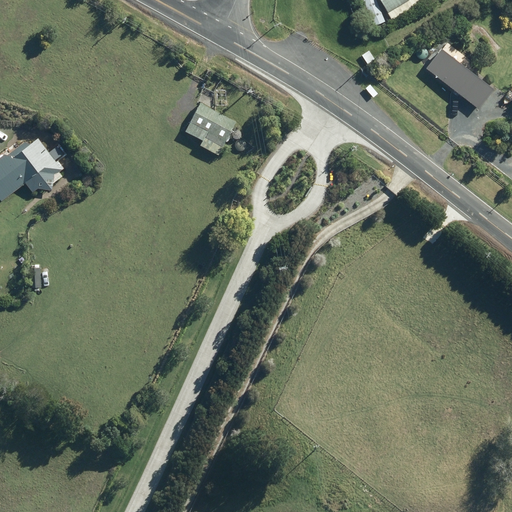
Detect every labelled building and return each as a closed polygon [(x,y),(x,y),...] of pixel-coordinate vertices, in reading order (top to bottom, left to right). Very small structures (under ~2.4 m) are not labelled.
[(382,0),(389,9),(403,0),(382,0)] [(370,50),(361,56),(368,65),(377,59),(370,50)] [(235,115),(199,98),(185,127),(204,135),(201,141),(219,149),(235,115)] [(41,132),(24,144),(19,137),(0,150),(0,190),(6,198),(37,174),(46,186),(69,168),(41,132)] [(34,279),(34,286),(50,286),(50,267),(33,268),(34,272),(23,272),(23,279),(34,279)]
